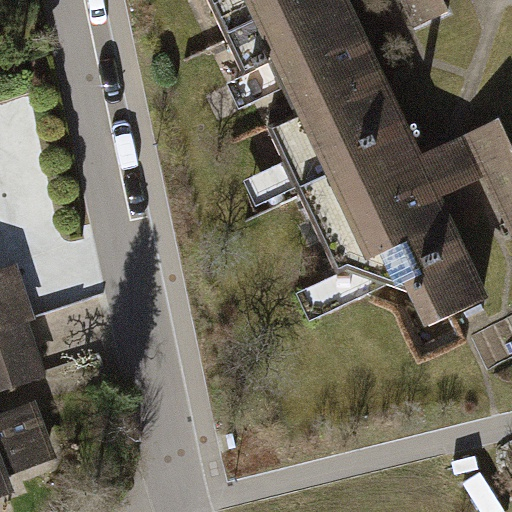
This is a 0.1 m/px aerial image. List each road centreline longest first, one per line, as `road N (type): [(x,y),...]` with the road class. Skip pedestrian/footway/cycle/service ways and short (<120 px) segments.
road 1 (residential): [(196,503),(95,0)]
road 2 (residential): [(196,503),(511,426)]
